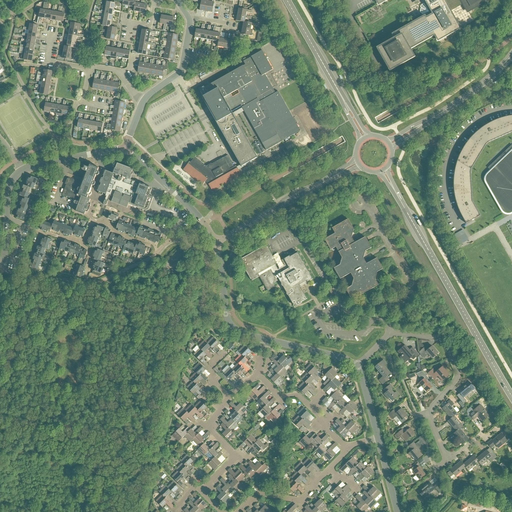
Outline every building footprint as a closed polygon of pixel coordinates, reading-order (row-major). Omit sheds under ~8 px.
[(200,10),(206,11),(208,1),(208,0),(206,0),(206,1),(201,0),(200,10)] [(208,1),(206,11),(212,12),(214,0),(212,0),(212,2),(208,1)] [(438,41),(460,28),(450,11),(464,3),(468,11),(486,1),(485,0),(445,0),(444,1),(443,0),(375,0),(378,5),(386,0),(424,0),(427,5),(425,6),(424,3),(422,5),(420,7),(421,8),(421,9),(420,11),(420,13),(421,13),(422,15),(423,14),(424,17),(393,34),(395,38),(377,48),(390,71),(414,57),(409,49),(434,35),(438,41)] [(46,10),(41,9),(39,17),(38,17),(37,23),(39,24),(40,18),(45,19),(46,10)] [(176,22),(173,21),(174,18),(168,17),(166,25),(170,25),(170,28),(175,29),(176,22)] [(71,24),(70,29),(78,30),(78,31),(80,31),(81,25),(77,24),(77,20),(73,19),(73,20),(68,19),(68,21),(66,21),(65,23),(71,24)] [(195,38),(201,39),(202,30),(204,31),(205,25),(202,25),(201,30),(196,29),(195,38)] [(201,39),(207,40),(208,31),(209,32),(210,26),(208,26),(207,31),(204,31),(202,30),(201,39)] [(207,40),(213,41),(214,33),(215,33),(216,27),(214,27),(213,32),(209,32),(208,31),(207,40)] [(213,41),(219,42),(219,38),(220,34),(221,35),(222,31),(222,28),(220,28),(219,33),(215,33),(214,33),(213,41)] [(70,29),(69,35),(77,36),(77,37),(83,38),(83,35),(78,34),(78,31),(78,30),(70,29)] [(168,35),(167,40),(177,41),(178,35),(164,33),(164,35),(166,35),(168,35)] [(218,47),(224,48),(225,39),(226,40),(227,34),(225,34),(224,39),(219,38),(219,42),(218,47)] [(69,35),(68,41),(76,42),(76,43),(82,44),(82,41),(77,40),(77,37),(77,36),(69,35)] [(225,39),(224,48),(230,49),(231,41),(232,42),(233,35),(231,35),(230,40),(226,40),(225,39)] [(167,42),(166,46),(176,48),(177,41),(167,40),(163,39),(162,41),(164,42),(165,41),(167,42)] [(68,41),(67,47),(73,48),(81,49),(81,47),(76,46),(76,43),(76,42),(68,41)] [(105,55),(111,56),(112,48),(111,48),(108,47),(109,42),(106,41),(105,47),(103,47),(101,54),(105,55)] [(166,48),(165,52),(175,54),(176,48),(166,46),(162,45),(161,47),(163,48),(163,47),(166,48)] [(65,46),(63,52),(72,54),(74,54),(77,55),(78,53),(72,52),(73,48),(67,47),(65,46)] [(165,52),(161,51),(160,54),(162,54),(165,54),(164,59),(174,60),(175,54),(165,52)] [(203,97),(202,97),(211,113),(241,167),(258,158),(232,112),(241,107),(266,151),(284,140),(286,143),(292,140),(290,137),(301,131),(278,92),(275,93),(265,74),(273,70),(262,51),(251,57),(243,62),(245,65),(200,91),(203,97)] [(138,72),(144,73),(146,63),(147,59),(144,59),(144,61),(144,63),(140,62),(138,72)] [(144,73),(150,74),(152,65),(153,60),(151,60),(150,62),(150,64),(146,63),(144,73)] [(150,74),(157,76),(158,66),(159,61),(157,61),(156,63),(157,63),(156,65),(152,65),(150,74)] [(158,66),(157,76),(163,77),(164,70),(167,71),(168,65),(165,64),(165,62),(163,62),(163,64),(163,66),(158,66)] [(37,75),(43,76),(51,77),(52,71),(53,71),(54,68),(49,67),(48,71),(44,70),(43,74),(38,73),(37,75)] [(92,89),(99,90),(101,80),(96,79),(97,77),(97,75),(95,75),(92,89)] [(113,82),(111,92),(116,93),(116,95),(115,97),(117,98),(118,93),(118,92),(119,83),(113,82)] [(110,108),(114,109),(114,108),(124,109),(125,103),(126,103),(127,100),(121,99),(121,102),(115,101),(114,106),(111,106),(110,108)] [(108,120),(112,121),(112,120),(122,122),(123,115),(113,114),(113,115),(112,119),(108,118),(108,120)] [(511,115),(508,116),(501,118),(494,121),(488,124),(486,126),(482,128),(477,132),(472,136),(467,142),(463,148),(460,154),(457,161),(456,166),(455,171),(454,175),(453,180),(453,185),(454,190),(454,194),(455,199),(456,203),(458,208),(459,212),(461,216),(466,224),(473,220),(480,216),(472,201),(470,172),(471,169),(486,145),(488,143),(511,132),(511,145),(508,149),(511,151),(494,167),(492,165),(488,168),(491,171),(487,174),(486,175),(485,177),(485,179),(485,181),(486,182),(501,210),(503,212),(504,213),(506,214),(507,214),(509,214),(511,213),(511,212),(511,115)] [(112,120),(112,121),(111,125),(107,124),(106,130),(110,131),(110,130),(113,130),(117,131),(120,132),(122,122),(112,120)] [(189,162),(183,170),(202,185),(205,182),(208,184),(212,191),(241,175),(236,166),(234,167),(228,155),(224,158),(223,158),(212,164),(212,165),(208,167),(195,157),(190,163),(189,162)] [(131,174),(133,169),(125,166),(117,164),(116,169),(114,168),(113,171),(112,173),(105,170),(104,172),(102,176),(104,176),(103,178),(101,179),(100,182),(100,184),(101,184),(100,186),(99,185),(97,191),(98,191),(98,192),(99,194),(102,195),(105,196),(106,197),(108,198),(109,198),(112,200),(112,199),(113,199),(112,202),(127,208),(128,206),(129,204),(141,209),(144,210),(146,211),(149,210),(149,209),(153,197),(149,196),(151,189),(150,187),(149,187),(140,183),(130,180),(131,178),(132,175),(131,174)] [(67,190),(65,196),(71,198),(74,199),(79,201),(80,202),(79,202),(76,201),(75,202),(74,203),(75,204),(77,205),(76,208),(77,209),(76,212),(85,215),(86,212),(87,212),(88,212),(89,210),(87,210),(88,205),(90,206),(91,204),(90,203),(89,203),(90,200),(88,199),(89,196),(91,195),(92,193),(91,192),(90,191),(92,185),(93,186),(95,185),(95,183),(95,182),(94,181),(95,179),(95,178),(96,175),(97,176),(98,175),(99,173),(99,172),(98,171),(99,168),(96,167),(90,165),(89,168),(87,167),(84,166),(83,166),(82,169),(83,170),(86,172),(86,174),(85,174),(82,182),(82,183),(69,178),(67,179),(65,184),(66,185),(65,189),(67,190)] [(27,184),(26,186),(31,188),(35,190),(35,188),(35,187),(34,187),(35,184),(27,181),(26,182),(26,183),(26,184),(27,184)] [(23,189),(22,191),(31,194),(31,192),(31,191),(30,191),(31,188),(26,186),(23,185),(22,186),(22,187),(22,188),(23,189)] [(21,205),(20,207),(29,210),(29,209),(29,208),(28,208),(29,205),(21,202),(20,202),(20,204),(20,205),(21,205)] [(17,211),(17,212),(25,215),(27,216),(29,211),(29,210),(20,207),(19,209),(18,209),(17,209),(17,211)] [(25,215),(17,212),(16,212),(16,214),(16,215),(17,215),(16,217),(25,221),(25,219),(25,218),(24,218),(25,215)] [(112,223),(116,224),(119,215),(114,213),(114,214),(110,212),(109,213),(107,218),(107,219),(112,221),(112,223)] [(336,247),(339,252),(355,243),(352,237),(353,231),(354,230),(348,219),(332,228),(335,233),(324,239),(331,250),(336,247)] [(120,232),(121,232),(124,224),(125,223),(119,221),(116,229),(119,229),(118,231),(119,232),(120,232)] [(50,232),(52,229),(53,224),(52,223),(51,224),(48,223),(45,231),(45,232),(47,233),(48,232),(50,232)] [(60,232),(62,232),(65,224),(63,223),(62,224),(59,223),(56,231),(57,232),(58,233),(59,232),(60,232)] [(124,232),(126,233),(130,224),(128,224),(127,224),(127,225),(124,224),(121,232),(121,233),(123,234),(124,233),(124,232)] [(91,235),(100,239),(102,239),(105,230),(104,229),(104,228),(97,226),(96,228),(94,227),(93,229),(93,230),(92,233),(91,235)] [(140,226),(140,228),(137,235),(139,236),(140,238),(142,239),(145,229),(143,228),(143,227),(140,226)] [(72,236),(73,233),(75,228),(73,227),(72,227),(72,228),(69,227),(66,235),(67,236),(68,237),(69,236),(70,235),(72,236)] [(81,228),(78,236),(78,237),(79,238),(81,237),(81,236),(83,237),(86,229),(84,228),(83,229),(81,228)] [(106,228),(105,230),(102,239),(107,241),(111,232),(108,231),(109,229),(108,228),(107,228),(106,228)] [(137,229),(134,228),(131,236),(132,237),(133,237),(134,237),(134,236),(137,237),(137,235),(140,228),(138,228),(137,228),(137,229)] [(146,238),(148,239),(151,230),(149,229),(148,230),(145,229),(142,239),(144,239),(145,239),(146,238)] [(462,229),(453,234),(457,243),(466,238),(462,229)] [(150,242),(153,243),(156,233),(154,232),(153,231),(151,230),(148,239),(150,240),(150,241),(150,242)] [(156,233),(153,243),(155,243),(156,243),(156,242),(159,243),(160,239),(162,234),(160,233),(159,234),(156,233)] [(118,248),(119,246),(122,238),(121,237),(120,237),(119,237),(119,238),(116,237),(113,246),(115,246),(115,247),(117,248),(118,247),(118,248)] [(340,279),(350,273),(366,264),(363,258),(365,251),(371,248),(365,237),(355,243),(339,252),(342,258),(340,265),(334,268),(340,279)] [(97,243),(89,240),(88,240),(87,242),(88,243),(87,245),(96,249),(97,247),(96,246),(97,243)] [(62,249),(65,250),(68,242),(67,241),(66,241),(65,241),(64,242),(62,241),(59,250),(61,250),(62,250),(62,249)] [(41,245),(40,247),(46,249),(45,249),(49,250),(49,249),(49,248),(48,248),(49,245),(41,242),(40,242),(40,244),(40,245),(41,245)] [(125,251),(128,252),(131,244),(131,243),(129,242),(128,243),(126,243),(123,249),(122,251),(124,252),(125,252),(125,251)] [(137,252),(139,253),(142,245),(142,244),(140,243),(139,244),(137,244),(136,246),(136,247),(134,252),(135,253),(136,253),(137,252)] [(142,245),(139,253),(142,254),(142,255),(144,256),(146,251),(147,252),(148,251),(149,248),(145,247),(145,246),(145,245),(143,244),(142,245)] [(72,253),(75,254),(78,246),(77,245),(76,245),(75,245),(75,246),(72,245),(69,254),(71,254),(72,254),(72,253)] [(240,260),(252,281),(259,277),(267,291),(275,287),(273,284),(279,280),(287,293),(286,294),(287,296),(288,296),(293,305),(301,301),(301,302),(307,299),(300,287),(304,285),(307,284),(307,282),(312,279),(309,274),(310,274),(309,271),(308,272),(304,264),(304,263),(303,261),(302,261),(297,253),(290,257),(289,256),(281,261),(285,268),(284,268),(282,268),(278,270),(275,265),(277,264),(266,245),(240,260)] [(37,249),(36,251),(45,255),(46,253),(45,252),(45,249),(46,249),(40,247),(38,246),(37,247),(36,248),(36,249),(37,249)] [(79,257),(79,259),(80,259),(81,259),(82,258),(85,260),(87,252),(87,250),(85,250),(84,250),(84,251),(82,250),(79,257)] [(93,259),(97,261),(101,262),(102,261),(101,260),(102,257),(94,254),(93,254),(92,256),(93,257),(93,259)] [(33,260),(33,262),(41,265),(42,263),(41,262),(42,259),(34,256),(33,257),(32,258),(33,259),(33,260)] [(366,264),(350,273),(353,279),(352,286),(346,289),(352,300),(378,285),(375,279),(377,272),(383,269),(377,258),(366,264)] [(77,267),(76,270),(84,273),(85,273),(86,271),(85,270),(84,270),(85,268),(77,264),(76,266),(76,267),(77,267)] [(102,269),(94,266),(93,266),(93,267),(93,269),(94,269),(93,271),(93,273),(93,274),(99,277),(101,276),(101,274),(102,274),(102,272),(101,271),(102,269)] [(213,337),(207,343),(211,347),(213,350),(214,350),(219,355),(221,353),(216,348),(220,344),(213,337)] [(198,347),(200,348),(206,355),(210,359),(212,356),(207,351),(211,347),(207,343),(204,340),(198,347)] [(238,351),(241,354),(248,361),(250,363),(253,361),(247,356),(251,352),(244,345),(238,351)] [(400,358),(404,362),(408,359),(409,360),(411,358),(413,360),(419,355),(414,349),(410,353),(409,351),(409,350),(405,345),(398,352),(402,357),(400,358)] [(419,352),(424,358),(428,354),(432,358),(438,353),(432,346),(427,350),(425,347),(419,352)] [(200,348),(193,355),(205,366),(208,364),(203,359),(206,355),(200,348)] [(235,360),(238,363),(247,372),(249,370),(244,365),(248,361),(241,354),(235,360)] [(284,368),(292,360),(288,356),(286,358),(284,356),(280,359),(274,354),(272,357),(275,359),(284,368)] [(278,367),(274,371),(281,377),(287,371),(284,368),(275,359),(272,357),(270,359),(278,367)] [(383,377),(379,380),(383,385),(389,379),(387,377),(390,374),(385,367),(387,365),(383,360),(375,367),(383,377)] [(193,369),(196,372),(203,379),(205,381),(207,379),(202,374),(206,370),(199,363),(193,369)] [(238,363),(232,369),(238,376),(239,376),(242,372),(248,378),(250,375),(247,372),(238,363)] [(304,370),(307,373),(314,379),(316,382),(319,379),(314,374),(317,370),(311,364),(304,370)] [(232,369),(230,367),(224,374),(231,380),(234,377),(240,382),(242,379),(239,376),(238,376),(232,369)] [(438,376),(442,381),(449,375),(442,367),(436,372),(433,369),(428,373),(434,380),(438,376)] [(281,377),(274,371),(272,368),(269,371),(275,376),(271,380),(278,387),(284,380),(281,377)] [(323,384),(326,387),(335,378),(338,375),(332,368),(325,375),(329,379),(325,382),(323,384)] [(418,383),(421,386),(418,389),(421,392),(424,389),(426,393),(429,390),(430,390),(431,389),(430,389),(432,388),(426,381),(429,379),(422,371),(416,374),(422,380),(418,383)] [(190,378),(193,381),(199,388),(202,390),(204,388),(199,383),(203,379),(196,372),(190,378)] [(301,379),(304,382),(313,391),(316,388),(310,383),(314,379),(307,373),(301,379)] [(326,387),(323,389),(325,392),(331,387),(334,390),(341,384),(335,378),(326,387)] [(193,381),(187,387),(198,399),(201,397),(196,392),(199,388),(193,381)] [(304,382),(298,388),(305,394),(308,391),(312,394),(314,396),(316,394),(313,391),(304,382)] [(458,391),(460,394),(463,398),(475,389),(469,382),(458,391)] [(384,390),(386,393),(384,394),(388,399),(390,398),(392,401),(399,395),(396,392),(394,394),(390,389),(392,387),(390,385),(384,390)] [(256,399),(257,398),(258,397),(263,392),(266,389),(264,386),(258,392),(255,388),(248,394),(254,401),(256,399)] [(328,407),(330,410),(342,398),(344,396),(338,390),(331,396),(335,400),(328,407)] [(269,402),(265,399),(271,393),(268,391),(260,399),(259,400),(258,401),(256,403),(262,409),(269,402)] [(266,418),(272,411),(269,408),(276,401),(273,398),(269,402),(262,409),(259,412),(260,412),(257,414),(259,416),(261,414),(266,418)] [(338,407),(342,410),(342,411),(348,404),(342,398),(330,410),(333,412),(338,407)] [(451,419),(457,414),(457,413),(459,411),(456,407),(454,409),(451,407),(454,405),(450,400),(447,402),(448,404),(442,408),(451,419)] [(200,401),(194,407),(203,416),(206,419),(209,417),(203,411),(207,408),(200,401)] [(342,411),(342,410),(339,413),(342,415),(347,410),(351,414),(357,407),(351,401),(348,404),(342,411)] [(234,410),(236,411),(241,416),(247,410),(240,403),(237,407),(231,402),(229,404),(232,407),(234,410)] [(191,404),(185,410),(192,417),(196,413),(201,418),(203,416),(194,407),(191,404)] [(266,418),(269,421),(270,419),(274,422),(280,416),(277,412),(282,407),(279,404),(274,410),(272,411),(266,418)] [(470,415),(474,419),(478,416),(482,421),(489,415),(480,405),(473,411),(474,411),(470,415)] [(185,410),(184,408),(177,415),(184,421),(188,418),(193,423),(195,420),(192,417),(185,410)] [(297,414),(299,416),(299,415),(309,426),(311,423),(306,418),(310,414),(303,408),(297,414)] [(398,412),(395,409),(389,415),(393,420),(396,417),(402,424),(406,420),(404,418),(407,416),(401,409),(398,412)] [(230,418),(231,419),(232,419),(236,424),(237,424),(243,418),(241,416),(236,411),(232,415),(227,410),(224,412),(228,415),(230,417),(230,418)] [(299,415),(299,416),(293,422),(299,428),(303,425),(306,428),(307,428),(308,430),(311,427),(309,426),(299,415)] [(448,421),(456,432),(460,429),(463,427),(454,416),(451,419),(448,421)] [(220,420),(223,423),(232,432),(238,426),(237,424),(236,424),(232,419),(231,419),(228,423),(223,417),(220,420)] [(349,431),(340,422),(337,419),(335,422),(340,427),(336,431),(345,439),(348,436),(346,434),(349,431)] [(343,420),(340,422),(349,431),(352,434),(358,428),(352,421),(348,425),(343,420)] [(223,423),(221,425),(226,431),(222,434),(229,441),(235,435),(232,432),(223,423)] [(179,442),(184,436),(190,430),(188,427),(183,433),(179,429),(172,435),(179,442)] [(191,442),(192,440),(199,434),(202,430),(200,428),(195,433),(191,429),(190,430),(184,436),(191,442)] [(397,439),(399,438),(401,436),(406,442),(415,434),(410,428),(405,432),(402,429),(394,436),(397,439)] [(456,432),(453,434),(462,445),(468,440),(460,429),(456,432)] [(192,440),(198,446),(210,434),(208,432),(203,437),(199,434),(192,440)] [(507,441),(501,433),(492,441),(492,440),(487,444),(491,448),(495,445),(498,448),(507,441)] [(305,449),(311,443),(318,436),(315,434),(309,440),(305,436),(299,442),(305,449)] [(247,444),(250,448),(257,441),(251,435),(239,447),(241,450),(247,444)] [(311,443),(317,449),(327,439),(329,437),(327,435),(321,440),(318,436),(311,443)] [(422,444),(426,441),(422,436),(418,439),(420,441),(415,444),(413,443),(408,447),(411,451),(408,454),(410,456),(412,455),(416,460),(422,456),(417,451),(419,449),(424,445),(422,444)] [(321,457),(323,455),(328,450),(324,446),(330,441),(327,439),(317,449),(315,451),(321,457)] [(250,448),(247,452),(249,454),(255,449),(258,453),(262,449),(264,450),(269,445),(267,443),(265,446),(259,440),(257,441),(250,448)] [(203,457),(205,455),(215,445),(213,442),(208,448),(204,444),(197,450),(203,457)] [(205,455),(211,461),(218,454),(214,451),(219,445),(217,443),(215,445),(205,455)] [(323,455),(329,461),(336,455),(332,451),(337,446),(335,443),(330,448),(328,450),(323,455)] [(487,450),(476,459),(479,462),(481,465),(489,459),(491,462),(497,457),(493,452),(490,454),(487,450)] [(211,461),(208,464),(214,470),(222,463),(218,459),(223,454),(220,452),(218,454),(211,461)] [(180,461),(182,463),(189,470),(192,473),(195,471),(190,465),(193,462),(187,455),(180,461)] [(474,456),(463,464),(463,465),(466,468),(468,471),(479,462),(476,459),(474,456)] [(308,458),(302,464),(309,471),(312,467),(316,471),(318,473),(320,470),(318,468),(308,458)] [(348,467),(352,470),(358,464),(352,458),(340,470),(343,472),(348,467)] [(248,464),(250,466),(257,473),(259,476),(268,467),(264,464),(262,466),(259,463),(255,466),(250,461),(248,464)] [(463,465),(463,464),(461,461),(450,470),(451,470),(447,474),(450,478),(454,474),(455,476),(466,468),(463,465)] [(294,469),(297,472),(301,475),(305,472),(310,477),(312,474),(309,471),(302,464),(301,462),(294,469)] [(356,471),(359,475),(360,475),(366,468),(360,462),(358,464),(352,470),(348,474),(351,476),(356,471)] [(176,469),(178,471),(185,477),(184,478),(188,481),(191,479),(185,473),(189,470),(182,463),(176,469)] [(412,472),(419,480),(420,479),(420,480),(421,479),(425,475),(421,469),(422,468),(418,463),(411,469),(413,471),(412,472)] [(239,467),(245,473),(247,475),(250,479),(257,473),(250,466),(246,470),(241,464),(239,467)] [(360,475),(359,475),(356,478),(358,481),(360,479),(362,480),(365,477),(368,479),(374,473),(368,466),(366,468),(360,475)] [(227,471),(230,474),(239,483),(240,483),(246,477),(245,476),(247,475),(245,473),(243,474),(239,470),(235,474),(230,468),(227,471)] [(178,471),(172,477),(184,489),(186,486),(181,481),(184,478),(185,477),(178,471)] [(291,478),(293,480),(293,479),(298,484),(301,481),(305,484),(307,486),(309,483),(304,478),(301,475),(297,472),(291,478)] [(239,483),(230,474),(228,476),(230,478),(229,479),(230,481),(228,483),(236,492),(242,486),(240,483),(239,483)] [(228,483),(223,478),(220,480),(222,483),(225,486),(222,489),(230,498),(236,492),(228,483)] [(293,479),(293,480),(285,488),(290,493),(292,491),(293,492),(295,490),(297,492),(299,490),(302,494),(305,491),(300,486),(298,484),(293,479)] [(173,481),(167,487),(172,492),(179,500),(181,497),(176,492),(180,488),(173,481)] [(429,483),(418,492),(423,499),(435,489),(436,491),(437,490),(439,493),(443,490),(441,487),(437,481),(432,485),(429,483)] [(332,493),(338,499),(348,489),(350,487),(347,485),(342,490),(338,486),(332,493)] [(362,488),(365,491),(374,500),(380,493),(374,487),(370,491),(365,485),(362,488)] [(159,492),(162,495),(171,504),(173,501),(168,496),(172,492),(167,487),(165,486),(159,492)] [(222,489),(218,486),(216,488),(221,494),(217,497),(224,504),(230,498),(222,489)] [(338,499),(336,501),(342,507),(349,500),(345,496),(350,491),(348,489),(338,499)] [(368,498),(364,502),(369,507),(371,509),(377,503),(374,500),(365,491),(363,493),(365,495),(368,498)] [(198,500),(194,504),(201,511),(201,510),(207,504),(203,500),(195,492),(192,495),(198,500)] [(314,505),(316,507),(321,511),(327,506),(321,500),(315,494),(312,496),(318,502),(314,505)] [(162,495),(156,501),(162,508),(166,504),(172,509),(174,507),(171,504),(162,495)] [(364,502),(357,495),(355,497),(360,503),(356,506),(361,511),(364,511),(369,507),(364,502)] [(472,505),(480,507),(480,506),(484,507),(486,500),(474,497),(472,505)] [(193,508),(190,511),(202,511),(201,510),(201,511),(194,504),(191,500),(188,503),(193,508)]
